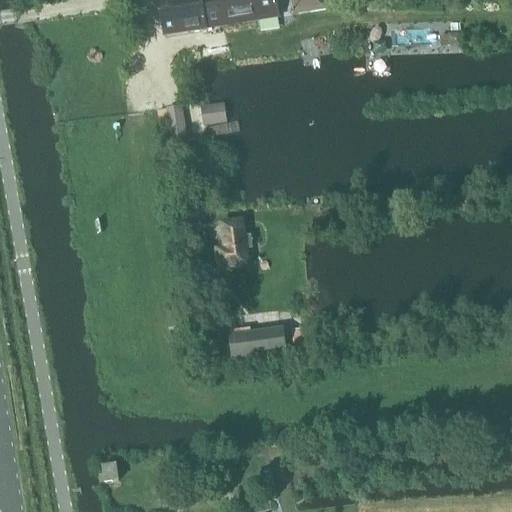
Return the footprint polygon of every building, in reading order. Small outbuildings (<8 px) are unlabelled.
[(279,19),(276,0),(158,0),(165,39),(208,32),(208,31),(279,19)] [(325,0),(290,0),(294,18),(327,12),(325,0)] [(225,251),(218,252),(220,272),(250,268),(248,251),(254,251),(252,237),(246,238),(244,222),(222,225),(225,251)] [(285,330),(230,336),(233,363),(288,357),(285,330)] [(106,485),(120,483),(117,467),(103,470),(106,485)]
